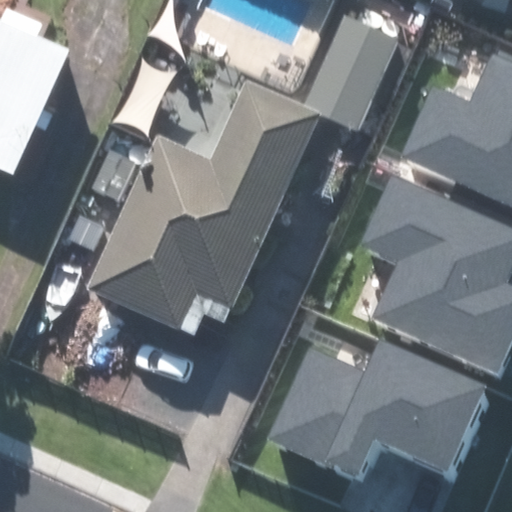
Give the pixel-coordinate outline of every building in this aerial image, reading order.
[(484,0),(447,0),(478,14),(484,0)] [(0,17),(0,195),(6,198),(63,68),(29,53),(37,34),(0,17)] [(391,54),(338,29),(294,122),(235,94),(199,170),(151,148),(77,304),(187,356),(198,334),(214,342),(314,131),(347,147),(391,54)] [(426,156),(511,194),(511,67),(473,50),(426,156)] [(336,318),(473,371),(511,273),(511,245),(385,196),(336,318)] [(253,444),(405,504),(444,405),(292,345),(253,444)]
